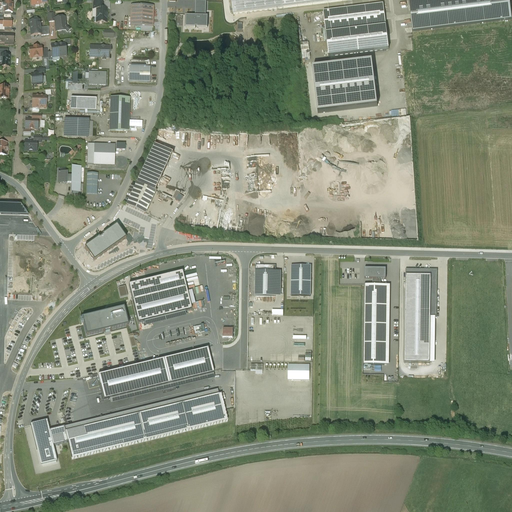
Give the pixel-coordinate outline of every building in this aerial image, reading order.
[(231,0),(233,14),(283,8),(281,0),(231,0)] [(281,0),(283,8),(352,0),(281,0)] [(411,0),(414,30),(511,20),(509,0),(411,0)] [(13,3),(4,3),(4,4),(2,4),(0,3),(0,11),(4,12),(4,13),(10,13),(12,13),(13,3)] [(381,5),(322,12),(327,56),(387,49),(381,5)] [(153,7),(135,7),(134,27),(153,28),(153,7)] [(202,8),(186,10),(187,17),(175,19),(177,31),(189,29),(188,25),(204,23),(205,28),(217,26),(215,14),(203,15),(202,8)] [(103,10),(97,10),(97,18),(96,18),(95,19),(95,22),(95,23),(96,23),(106,24),(107,10),(103,10)] [(55,19),(55,22),(56,31),(57,32),(60,32),(60,31),(64,30),(68,33),(70,30),(66,26),(65,18),(55,19)] [(37,19),(34,19),(33,20),(33,21),(30,22),(31,36),(41,35),(40,28),(40,21),(38,21),(38,19),(37,19)] [(12,20),(3,20),(3,21),(0,20),(0,25),(3,26),(3,28),(4,28),(11,28),(12,28),(12,20)] [(48,27),(40,28),(41,35),(41,36),(49,35),(48,27)] [(14,35),(6,35),(0,34),(0,42),(3,43),(4,40),(5,40),(5,43),(14,43),(14,35)] [(58,45),(51,46),(52,58),(59,57),(58,45)] [(65,45),(58,45),(59,57),(66,56),(65,45)] [(41,47),(29,49),(30,51),(28,52),(29,55),(30,56),(30,58),(42,57),(41,50),(41,47)] [(104,47),(102,47),(101,47),(90,47),(90,58),(108,59),(109,53),(110,53),(110,48),(104,48),(104,47)] [(10,56),(1,56),(1,69),(10,69),(10,56)] [(372,62),(313,69),(318,114),(377,107),(372,62)] [(150,68),(129,67),(129,82),(150,83),(150,68)] [(89,73),(89,85),(105,86),(106,74),(89,73)] [(41,75),(41,74),(36,75),(31,76),(32,85),(37,84),(37,85),(41,85),(41,84),(42,84),(41,75)] [(9,88),(0,87),(0,99),(8,100),(9,88)] [(129,100),(111,99),(110,132),(128,133),(129,100)] [(85,110),(86,100),(76,100),(76,110),(85,110)] [(96,100),(86,100),(85,110),(96,111),(96,100)] [(32,120),(26,120),(25,130),(37,130),(38,121),(38,120),(32,120)] [(93,136),(94,121),(84,121),(83,129),(86,129),(86,136),(93,136)] [(34,142),(25,142),(25,152),(36,152),(37,143),(37,142),(34,142)] [(115,146),(95,145),(94,155),(115,156),(115,146)] [(155,145),(138,184),(156,192),(174,154),(155,145)] [(115,156),(94,155),(94,166),(114,166),(115,156)] [(80,168),(72,168),(72,177),(67,177),(66,183),(72,183),(72,184),(80,185),(80,168)] [(67,174),(59,173),(58,184),(66,184),(66,183),(67,177),(67,174)] [(98,175),(87,174),(86,195),(97,195),(98,175)] [(156,192),(138,184),(133,195),(128,206),(146,214),(156,192)] [(19,206),(0,204),(0,219),(18,221),(19,206)] [(102,236),(103,237),(99,240),(108,252),(117,246),(107,233),(102,236)] [(292,297),(311,297),(311,266),(292,266),(292,297)] [(386,269),(365,269),(364,279),(386,280),(386,269)] [(255,271),(255,296),(281,297),(281,271),(255,271)] [(432,361),(434,273),(408,272),(406,360),(432,361)] [(139,324),(191,311),(182,274),(130,287),(139,324)] [(365,285),(363,364),(388,365),(390,285),(365,285)] [(128,327),(123,309),(82,319),(86,337),(128,327)] [(207,350),(98,377),(104,401),(109,400),(213,374),(207,350)] [(264,374),(264,365),(252,364),(252,370),(257,370),(257,374),(264,374)] [(310,366),(288,366),(288,381),(309,381),(310,366)] [(213,374),(109,400),(110,405),(214,379),(213,374)] [(73,460),(228,421),(222,394),(187,403),(65,433),(64,428),(50,431),(47,421),(31,425),(41,465),(57,461),(54,447),(69,443),(73,460)]
